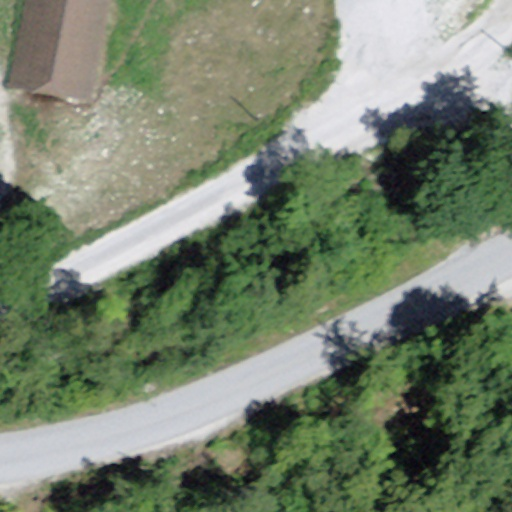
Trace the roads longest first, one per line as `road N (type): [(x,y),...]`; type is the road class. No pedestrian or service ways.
road 1 (unclassified): [(511,52),(291,153),(85,273),(0,309)]
road 2 (unclassified): [(0,466),(124,443),(255,395),(511,276)]
